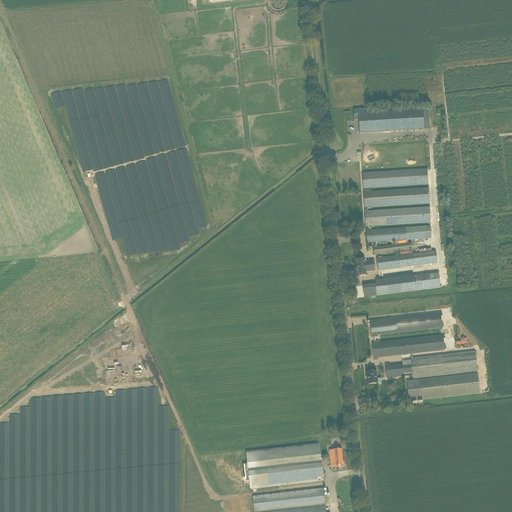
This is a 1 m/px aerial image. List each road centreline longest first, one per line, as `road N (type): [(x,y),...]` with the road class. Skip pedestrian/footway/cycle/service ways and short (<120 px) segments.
road 1 (unclassified): [(365,511),(308,0)]
road 2 (track): [(129,308),(0,7)]
